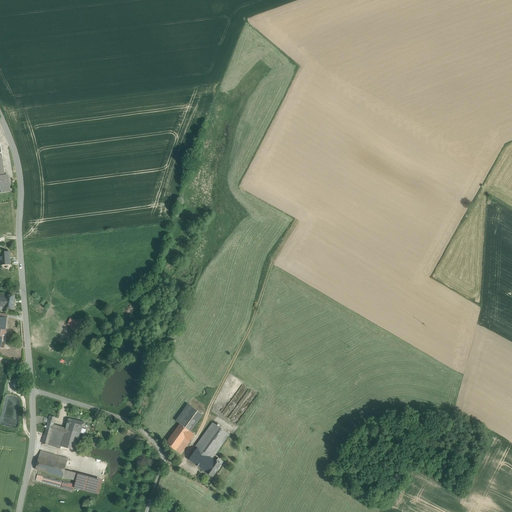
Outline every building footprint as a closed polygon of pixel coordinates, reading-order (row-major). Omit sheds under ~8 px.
[(5,175),(0,176),(0,193),(10,192),(8,178),(5,179),(5,175)] [(9,251),(0,252),(1,256),(0,255),(0,261),(1,261),(1,265),(10,265),(10,260),(9,251)] [(7,296),(0,295),(0,307),(5,308),(5,309),(13,309),(14,296),(7,295),(7,296)] [(78,329),(81,322),(70,318),(67,325),(78,329)] [(203,415),(188,404),(176,421),(180,424),(190,431),(203,415)] [(84,422),(68,419),(67,424),(66,428),(80,433),(82,428),(83,428),(84,422)] [(53,425),(48,423),(42,443),(48,445),(51,432),(55,433),(55,431),(64,434),(66,428),(53,425)] [(213,423),(196,446),(197,448),(212,458),(229,435),(213,423)] [(190,431),(180,424),(175,431),(189,442),(195,434),(190,431)] [(80,433),(66,428),(64,434),(61,446),(69,449),(75,450),(80,433)] [(55,433),(51,432),(48,445),(60,449),(61,446),(64,434),(55,431),(55,433)] [(175,431),(166,443),(176,451),(180,446),(184,449),(189,442),(175,431)] [(184,449),(180,446),(176,451),(181,454),(184,449)] [(212,458),(197,448),(189,460),(202,470),(205,472),(214,460),(212,458)] [(68,459),(40,451),(39,457),(66,464),(68,459)] [(66,464),(39,457),(35,469),(63,477),(64,471),(66,464)] [(214,460),(205,472),(212,477),(223,462),(218,459),(216,461),(214,460)] [(78,475),(64,471),(63,477),(76,480),(78,475)] [(98,479),(78,474),(78,475),(76,480),(74,488),(94,493),(98,479)] [(62,482),(37,475),(36,481),(60,488),(62,482)] [(75,485),(63,482),(61,488),(73,491),(75,485)]
